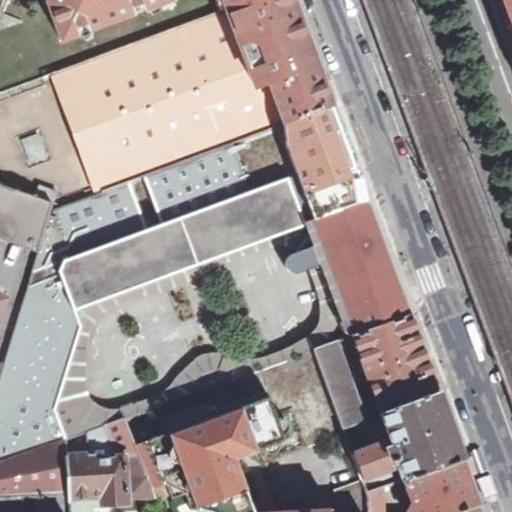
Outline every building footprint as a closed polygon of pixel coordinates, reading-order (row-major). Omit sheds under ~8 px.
[(62,206),(331,106),(308,44),(291,0),(248,0),(227,8),(0,94),(0,183),(54,204),(62,206)] [(223,0),(227,8),(248,0),(47,0),(62,39),(168,0),(223,0)] [(511,0),(500,0),(511,31),(511,0)] [(310,183),(354,168),(332,111),(288,127),(305,173),(308,183),(310,183)] [(314,219),(366,201),(354,168),(310,183),(308,183),(292,189),(304,222),(314,219)] [(291,189),(292,189),(308,183),(305,173),(287,179),(291,189)] [(0,236),(39,250),(54,204),(0,183),(0,236)] [(304,222),(292,189),(291,189),(62,275),(75,310),(304,225),(303,223),(304,222)] [(356,334),(409,314),(366,201),(314,219),(350,318),(356,334)] [(273,248),(278,266),(304,259),(299,241),(273,248)] [(28,357),(47,350),(47,348),(59,290),(25,291),(3,363),(26,354),(28,357)] [(381,414),(438,393),(409,314),(356,334),(351,335),(381,414)] [(351,335),(356,334),(350,318),(344,321),(350,336),(351,335)] [(51,417),(149,380),(126,319),(47,348),(47,350),(28,357),(51,417)] [(251,372),(311,350),(307,339),(247,360),(251,372)] [(335,342),(314,349),(343,428),(364,420),(335,342)] [(229,380),(238,403),(266,392),(283,440),(259,449),(265,462),(345,433),(343,428),(314,349),(311,350),(251,372),(236,378),(229,380)] [(3,363),(0,373),(0,434),(51,417),(28,357),(26,354),(3,363)] [(191,382),(191,392),(229,380),(236,378),(232,370),(226,367),(214,365),(206,367),(196,374),(191,382)] [(192,510),(246,489),(237,465),(234,458),(259,449),(283,440),(266,392),(238,403),(177,425),(179,429),(166,434),(182,487),(192,510)] [(405,480),(463,458),(438,393),(381,414),(391,442),(384,444),(384,442),(352,453),(362,479),(393,468),(392,465),(398,462),(403,474),(405,480)] [(128,499),(156,497),(136,445),(125,417),(66,439),(69,494),(70,511),(93,511),(93,496),(103,496),(103,503),(129,502),(128,499)] [(182,487),(166,434),(136,445),(156,497),(182,487)] [(0,462),(0,497),(23,497),(37,496),(69,494),(66,439),(0,462)] [(459,511),(478,505),(479,507),(480,506),(463,458),(405,480),(413,502),(409,510),(409,511),(459,511)] [(340,504),(340,511),(368,511),(368,506),(368,493),(362,479),(335,489),(340,504)] [(368,493),(368,506),(383,505),(381,488),(368,493)] [(254,511),(246,489),(192,510),(201,510),(207,511),(254,511)] [(70,511),(69,494),(37,496),(37,511),(70,511)] [(0,511),(24,511),(23,497),(0,497),(0,511)]
